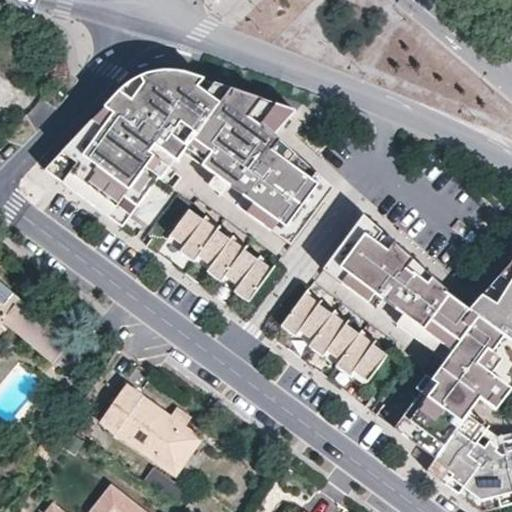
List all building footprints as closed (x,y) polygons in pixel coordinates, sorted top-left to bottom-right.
[(184,152),(232,88),(167,67),(151,69),(139,74),(130,78),(120,85),(95,113),(97,114),(82,134),(78,131),(43,169),(122,227),(158,178),(160,179),(169,167),(155,157),(161,149),(177,161),(184,152)] [(333,188),(274,135),(295,111),(232,88),(184,152),(212,172),(243,195),(278,222),(272,230),(291,245),(333,188)] [(82,134),(97,114),(95,113),(78,131),(82,134)] [(243,195),(212,172),(205,181),(236,204),(243,195)] [(278,222),(243,195),(236,204),(272,230),(278,222)] [(204,218),(191,209),(171,235),(185,244),(181,250),(194,261),(199,255),(218,229),(204,218)] [(218,229),(222,224),(208,213),(204,218),(218,229)] [(455,298),(363,215),(323,268),(342,283),(349,274),(383,299),(454,352),(479,318),(469,310),(455,298)] [(231,239),(218,229),(199,255),(212,265),(208,270),(208,271),(222,281),(226,275),(245,249),(231,239)] [(245,249),(249,244),(235,233),(231,239),(245,249)] [(181,250),(185,244),(171,235),(168,240),(181,250)] [(259,259),(245,249),(226,275),(239,285),(236,290),(249,301),(273,269),(259,259)] [(273,269),(277,264),(263,254),(259,259),(273,269)] [(208,270),(212,265),(199,255),(194,261),(208,270)] [(505,337),(511,342),(511,261),(469,310),(479,318),(505,337)] [(383,299),(349,274),(342,283),(376,308),(383,299)] [(236,290),(239,285),(226,275),(222,281),(236,290)] [(323,298),(309,288),(305,293),(319,303),(323,298)] [(0,323),(4,318),(54,360),(65,346),(53,336),(0,291),(0,323)] [(313,339),(332,313),(319,303),(305,293),(281,325),(295,335),(296,335),(300,329),(313,339)] [(383,299),(376,308),(445,359),(452,364),(458,355),(454,352),(383,299)] [(350,318),(336,308),(332,313),(346,323),(350,318)] [(340,359),(360,333),(346,323),(332,313),(313,339),(309,344),(308,345),(323,355),(327,350),(340,359)] [(474,406),(480,398),(496,410),(511,389),(492,375),(482,367),(493,353),(505,337),(479,318),(454,352),(458,355),(452,364),(438,383),(428,396),(419,408),(401,433),(435,459),(470,412),(474,406)] [(378,338),(363,328),(360,333),(374,344),(378,338)] [(313,339),(300,329),(296,335),(309,344),(313,339)] [(368,380),(387,353),(374,344),(360,333),(340,359),(336,365),(350,376),(351,375),(354,370),(368,380)] [(340,359),(327,350),(323,355),(336,365),(340,359)] [(492,375),(503,360),(493,353),(482,367),(492,375)] [(438,383),(452,364),(445,359),(431,378),(438,383)] [(368,380),(354,370),(351,375),(364,385),(368,380)] [(428,396),(438,383),(431,378),(427,375),(418,388),(422,391),(428,396)] [(124,386),(100,419),(177,474),(201,440),(184,427),(191,416),(177,407),(169,417),(124,386)] [(419,408),(428,396),(422,391),(413,403),(419,408)] [(401,433),(419,408),(413,403),(394,428),(401,433)] [(511,434),(474,406),(470,412),(490,427),(478,443),(485,449),(490,441),(498,447),(496,451),(502,456),(505,455),(504,450),(511,448),(511,434)] [(435,459),(426,471),(459,495),(464,489),(481,501),(511,492),(511,448),(504,450),(505,455),(502,456),(496,451),(498,447),(490,441),(485,449),(478,443),(490,427),(470,412),(435,459)] [(91,440),(99,426),(85,417),(77,429),(91,440)] [(54,449),(41,441),(31,456),(44,465),(54,449)] [(146,511),(111,483),(86,511),(146,511)] [(464,489),(459,495),(481,511),(486,511),(511,504),(511,492),(481,501),(464,489)] [(64,511),(53,502),(44,511),(64,511)]
